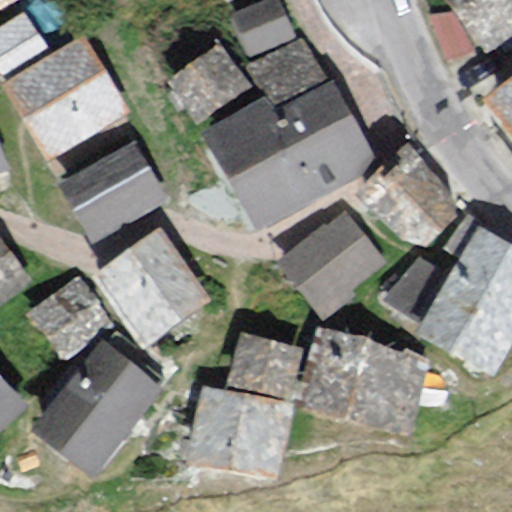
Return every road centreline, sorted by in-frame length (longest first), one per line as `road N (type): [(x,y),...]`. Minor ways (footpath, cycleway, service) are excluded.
road 1 (residential): [(382,144),(360,180),(278,240),(260,244),(170,226),(92,251),(0,223)]
road 2 (tertiary): [(511,215),(440,126),(392,1)]
